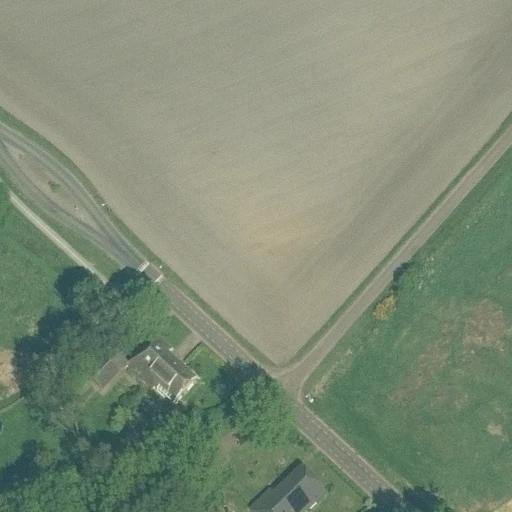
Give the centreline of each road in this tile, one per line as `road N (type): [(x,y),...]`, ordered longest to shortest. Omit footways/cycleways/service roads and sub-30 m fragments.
road 1 (unclassified): [(280,396),(511,132)]
road 2 (tertiary): [(280,396),(103,236)]
road 3 (unknown): [(280,396),(155,489),(107,511)]
road 4 (tertiary): [(398,511),(280,396)]
road 5 (tertiary): [(103,236),(84,197),(37,154),(0,138)]
road 6 (tertiary): [(0,144),(61,217),(103,236)]
